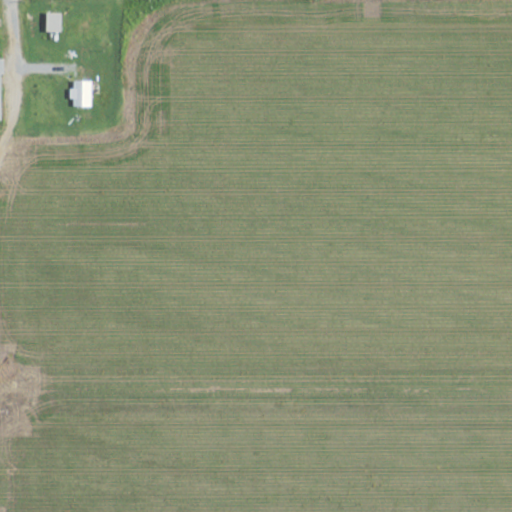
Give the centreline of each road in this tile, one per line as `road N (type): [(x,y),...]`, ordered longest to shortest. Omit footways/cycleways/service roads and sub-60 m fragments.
road 1 (track): [(511,6),(198,7),(153,16),(132,30),(114,131),(0,163)]
road 2 (track): [(10,157),(10,0)]
